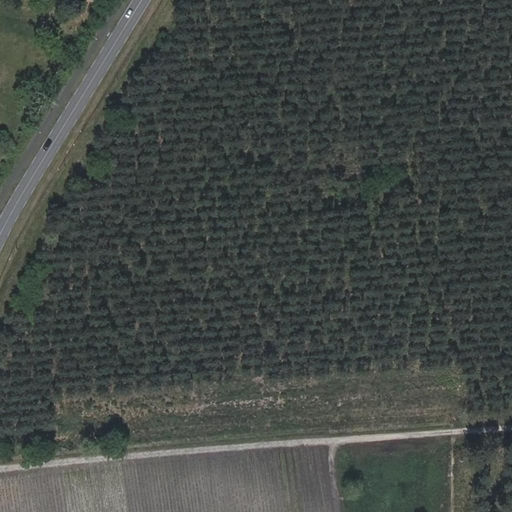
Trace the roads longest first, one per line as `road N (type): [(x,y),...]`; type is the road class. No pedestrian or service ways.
road 1 (track): [(511,428),(0,471)]
road 2 (tertiary): [(0,236),(143,0)]
